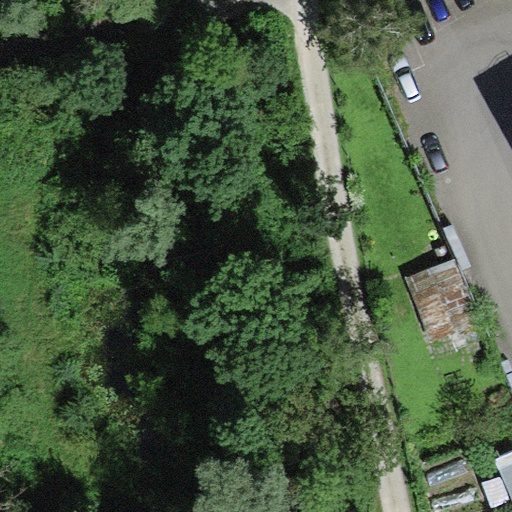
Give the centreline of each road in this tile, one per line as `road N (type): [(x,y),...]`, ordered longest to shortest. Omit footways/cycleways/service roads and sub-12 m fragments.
road 1 (track): [(292,0),(384,511)]
road 2 (track): [(0,52),(231,0)]
